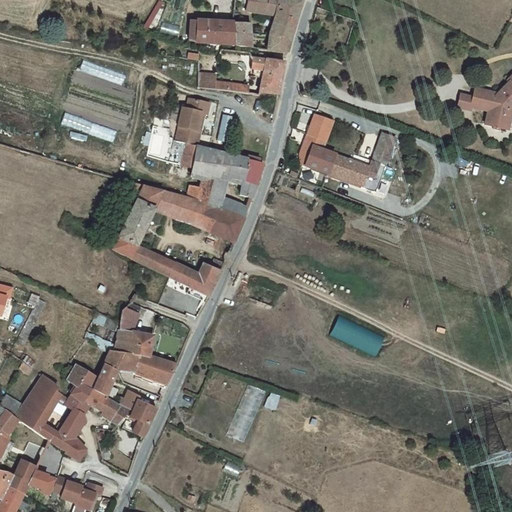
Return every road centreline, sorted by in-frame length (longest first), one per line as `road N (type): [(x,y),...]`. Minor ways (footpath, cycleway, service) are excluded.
road 1 (unclassified): [(312,0),(266,182),(132,483)]
road 2 (track): [(232,260),(511,388)]
